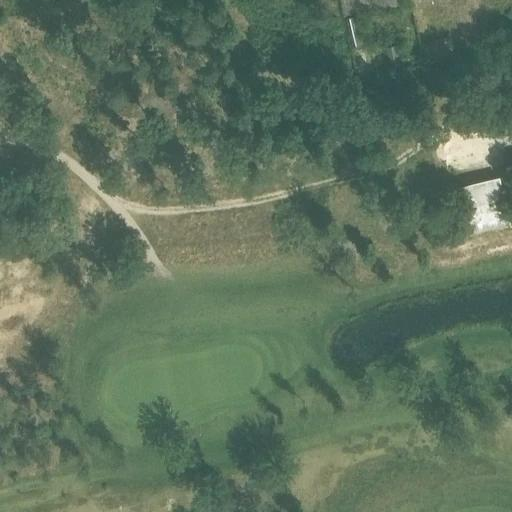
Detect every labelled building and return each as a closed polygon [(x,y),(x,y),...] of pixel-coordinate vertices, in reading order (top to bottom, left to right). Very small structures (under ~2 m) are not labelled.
[(339,0),(344,16),(373,10),(370,0),(339,0)] [(371,0),(373,10),(399,4),(398,0),(371,0)] [(348,30),(359,28),(356,16),(346,17),(348,30)] [(359,28),(348,30),(352,47),(363,44),(359,28)] [(455,55),(452,43),(427,48),(431,61),(455,55)] [(387,49),(372,53),(370,53),(372,64),(389,60),(390,65),(401,63),(399,53),(397,44),(386,46),(387,49)] [(424,59),(422,52),(408,55),(409,62),(424,59)] [(500,176),(455,187),(466,237),(511,226),(500,176)] [(267,222),(223,233),(234,273),(278,261),(267,222)] [(32,280),(0,281),(0,325),(34,324),(32,280)] [(383,439),(341,451),(355,498),(397,485),(383,439)] [(141,511),(138,498),(107,506),(108,511),(141,511)]
